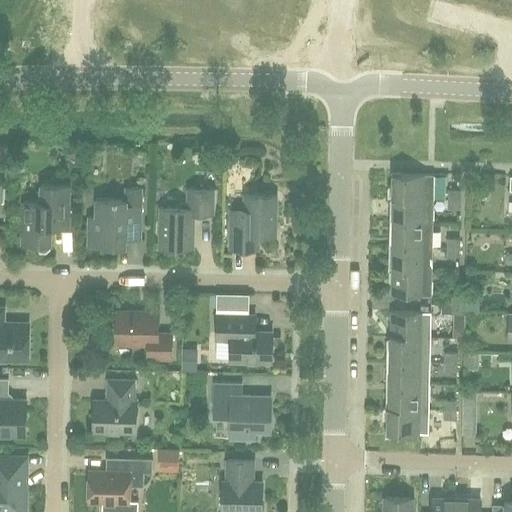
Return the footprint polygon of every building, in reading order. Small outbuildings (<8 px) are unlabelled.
[(264,0),(256,0),(245,27),(290,45),(302,15),(264,0)] [(391,199),(394,199),(434,200),(434,175),(392,174),(391,199)] [(69,228),(70,185),(41,184),(41,202),(23,202),(22,244),(36,244),(36,247),(40,252),(46,252),(51,248),(51,227),(69,228)] [(126,200),(96,199),(96,217),(89,217),(88,246),(125,246),(126,238),(140,238),(142,188),(126,187),(126,200)] [(213,214),(214,189),(188,189),(188,203),(183,203),(178,208),(161,207),(160,244),(165,244),(168,247),(192,248),(193,214),(213,214)] [(448,191),(448,200),(461,200),(461,191),(448,191)] [(276,196),(245,195),(245,210),(231,210),(230,249),(245,249),(245,235),(275,236),(276,196)] [(433,224),(434,200),(394,199),(393,223),(433,224)] [(460,210),(461,200),(448,200),(448,210),(460,210)] [(433,248),(433,224),(393,223),(393,247),(433,248)] [(460,249),(460,240),(447,239),(447,249),(460,249)] [(432,272),(433,248),(393,247),(392,271),(432,272)] [(459,259),(460,249),(447,249),(447,258),(459,259)] [(432,296),(432,272),(392,271),(392,295),(432,296)] [(465,298),(452,297),(452,306),(465,307),(465,298)] [(465,317),(465,307),(452,306),(452,316),(465,317)] [(3,309),(0,308),(0,358),(27,359),(28,324),(3,323),(3,309)] [(116,311),(116,343),(147,344),(147,358),(172,359),(173,333),(158,333),(159,312),(116,311)] [(391,311),(391,335),(431,336),(431,312),(391,311)] [(230,361),(272,362),(272,332),(245,331),(246,314),(217,313),(216,333),(231,334),(230,361)] [(430,360),(431,336),(391,335),(390,359),(430,360)] [(445,351),(444,360),(457,361),(457,351),(445,351)] [(430,384),(430,360),(390,359),(390,383),(430,384)] [(457,370),(457,361),(444,360),(444,370),(457,370)] [(0,434),(26,436),(27,400),(8,399),(8,379),(0,378),(0,434)] [(94,400),(94,431),(128,431),(136,424),(137,401),(135,401),(135,380),(108,379),(107,394),(109,394),(109,400),(94,400)] [(270,431),(271,396),(242,395),(242,382),(213,382),(212,419),(230,420),(230,438),(255,439),(255,430),(270,431)] [(429,408),(430,384),(390,383),(389,407),(429,408)] [(463,391),(462,426),(475,426),(476,391),(463,391)] [(456,409),(456,400),(444,399),(443,408),(456,409)] [(429,433),(429,408),(389,407),(387,407),(386,432),(429,433)] [(456,419),(456,409),(443,408),(443,419),(456,419)] [(179,449),(159,449),(159,460),(178,461),(179,449)] [(25,458),(13,458),(0,457),(0,511),(24,511),(25,493),(25,458)] [(124,472),(90,471),(89,501),(102,502),(101,511),(137,511),(138,501),(129,501),(129,486),(144,487),(144,473),(152,473),(153,458),(125,458),(124,472)] [(222,511),(234,511),(261,511),(262,482),(250,482),(250,476),(253,476),(253,461),(227,460),(227,481),(222,481),(222,511)] [(412,511),(413,498),(385,497),(384,511),(412,511)] [(456,511),(457,499),(433,499),(432,511),(456,511)] [(480,511),(481,500),(457,499),(456,511),(480,511)]
